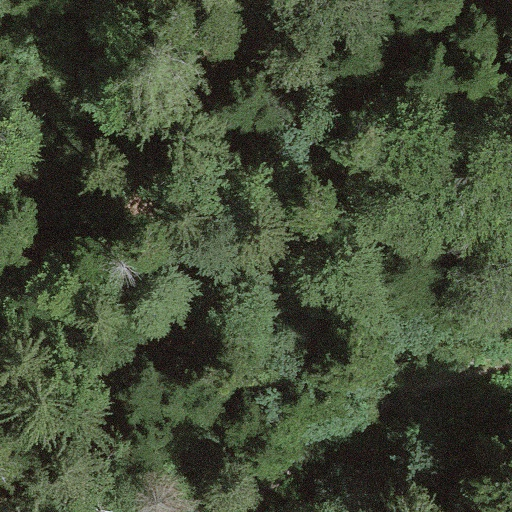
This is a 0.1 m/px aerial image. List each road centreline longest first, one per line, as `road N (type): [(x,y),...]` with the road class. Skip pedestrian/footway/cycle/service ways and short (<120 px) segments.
road 1 (track): [(447,0),(410,51),(231,145),(101,235),(0,264)]
road 2 (track): [(242,511),(367,411),(511,366)]
